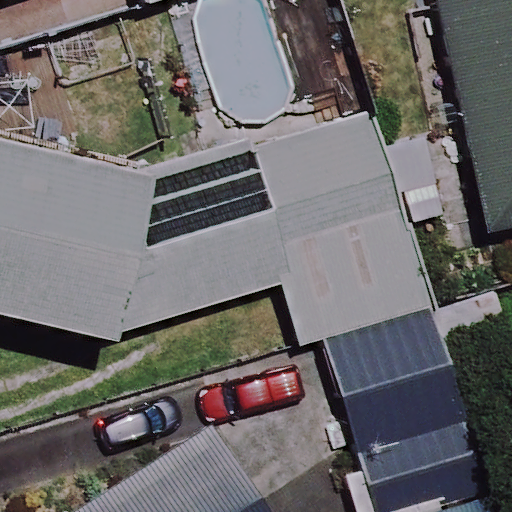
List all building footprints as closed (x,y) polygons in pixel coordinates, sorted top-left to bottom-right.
[(295,97),(265,0),(248,0),(194,17),(226,118),(295,97)] [(511,0),(432,0),(479,234),(511,227),(511,0)] [(123,171),(96,338),(275,286),(290,337),(415,301),(366,134),(147,175),(123,171)] [(96,338),(123,171),(0,150),(0,326),(87,341),(96,338)] [(448,416),(511,399),(511,391),(489,300),(423,317),(313,345),(355,511),(424,511),(469,501),(448,416)] [(251,511),(205,436),(80,511),(251,511)]
